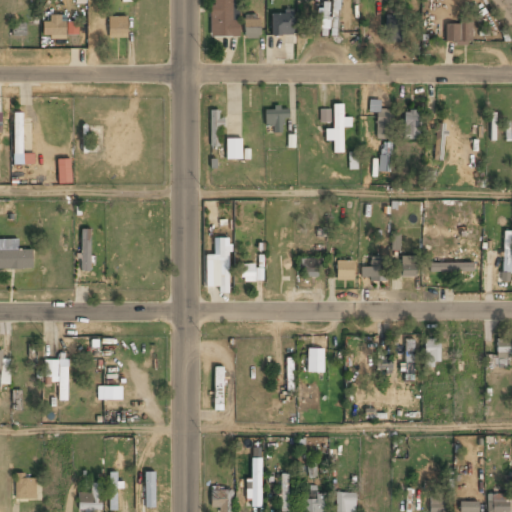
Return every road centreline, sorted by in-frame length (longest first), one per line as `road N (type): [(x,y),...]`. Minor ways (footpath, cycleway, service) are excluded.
road 1 (residential): [(511,75),(0,75)]
road 2 (tertiary): [(186,0),(186,511)]
road 3 (residential): [(511,312),(0,312)]
